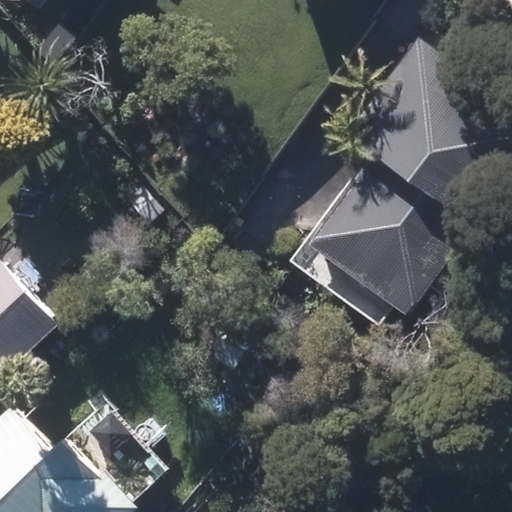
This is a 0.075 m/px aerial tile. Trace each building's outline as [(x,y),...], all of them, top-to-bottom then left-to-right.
[(427,38),(362,133),(386,149),(365,179),(367,182),(327,244),(424,308),(481,220),(487,223),(511,183),(511,88),(489,73),(486,78),(427,38)] [(0,257),(0,385),(64,325),(0,257)] [(112,344),(137,320),(157,302),(135,278),(115,296),(89,320),(112,344)] [(94,354),(76,336),(59,352),(77,370),(94,354)] [(18,404),(0,420),(0,511),(147,511),(153,507),(120,471),(114,475),(76,433),(59,448),(18,404)]
